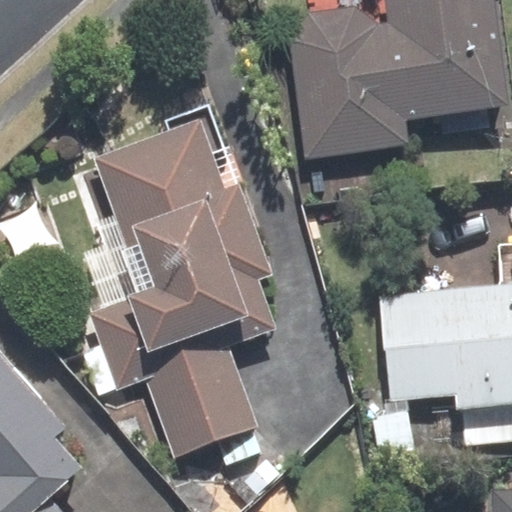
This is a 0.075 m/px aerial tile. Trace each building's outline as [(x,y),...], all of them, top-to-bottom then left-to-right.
[(383,0),(385,7),(287,23),(309,158),(410,141),(407,122),(511,104),(511,83),(498,0),(383,0)] [(207,122),(100,157),(122,223),(103,229),(111,254),(80,265),(122,391),(149,382),(175,458),(218,443),(227,471),(265,458),(228,346),(283,328),(267,282),(284,276),(251,177),(228,185),(207,122)] [(66,255),(45,202),(2,219),(23,272),(66,255)] [(511,291),(381,298),(386,405),(461,402),(462,446),(511,444),(511,291)] [(91,462),(0,360),(0,511),(64,511),(52,498),(91,462)] [(410,413),(370,416),(373,462),(413,459),(410,413)] [(511,511),(511,491),(493,491),(491,511),(511,511)]
